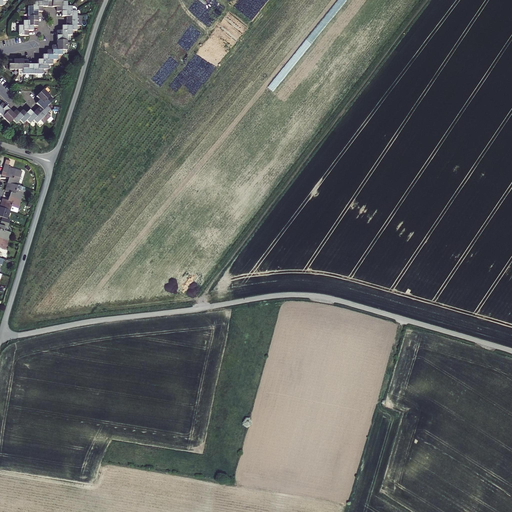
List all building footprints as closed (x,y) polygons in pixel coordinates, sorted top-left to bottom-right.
[(64,55),(64,50),(68,50),(68,35),(73,35),(73,30),(78,30),(78,25),(83,25),(83,16),(78,16),(78,11),(73,11),(73,6),(68,6),(68,1),(63,1),(63,0),(44,0),(44,1),(34,1),(34,6),(29,6),(29,20),(25,21),(25,25),(20,25),(20,35),(30,35),(30,32),(30,30),(34,30),(34,28),(34,25),(39,25),(39,21),(39,13),(39,11),(44,11),(44,9),(44,6),(49,6),(55,6),(59,6),(59,9),(59,11),(63,11),(63,13),(63,16),(68,16),(68,19),(68,24),(68,26),(64,26),(64,28),(64,30),(59,30),(59,34),(59,43),(59,45),(54,45),(54,48),(54,50),(49,50),(49,53),(49,55),(44,55),(44,57),(44,60),(41,60),(40,60),(40,64),(37,64),(33,64),(30,64),(30,60),(25,60),(14,60),(10,60),(10,69),(25,69),(25,74),(44,74),(44,69),(49,69),(49,64),(54,64),(54,60),(59,60),(59,55),(64,55)] [(45,122),(48,119),(51,122),(55,119),(52,115),(55,112),(48,105),(52,102),(48,98),(52,95),(45,88),(40,93),(38,95),(41,98),(40,99),(38,102),(41,105),(39,107),(36,110),(35,112),(31,109),(29,111),(28,112),(24,109),(22,111),(21,112),(17,109),(15,111),(14,112),(12,111),(6,104),(4,102),(0,105),(0,104),(0,112),(11,122),(14,119),(18,122),(21,119),(24,123),(28,119),(31,122),(35,119),(38,122),(42,119),(45,122)] [(9,179),(7,184),(18,187),(22,172),(9,168),(11,163),(6,161),(1,176),(9,179)] [(18,187),(7,184),(5,192),(10,194),(9,198),(21,202),(25,189),(18,187)] [(17,214),(21,202),(9,198),(8,202),(2,200),(0,207),(0,208),(10,212),(17,214)] [(8,220),(10,212),(0,208),(0,217),(3,219),(1,222),(9,225),(10,221),(8,220)] [(0,226),(0,239),(8,242),(11,234),(4,232),(5,228),(8,229),(9,225),(1,222),(0,226)] [(8,242),(0,239),(0,255),(1,253),(5,255),(8,242)]
